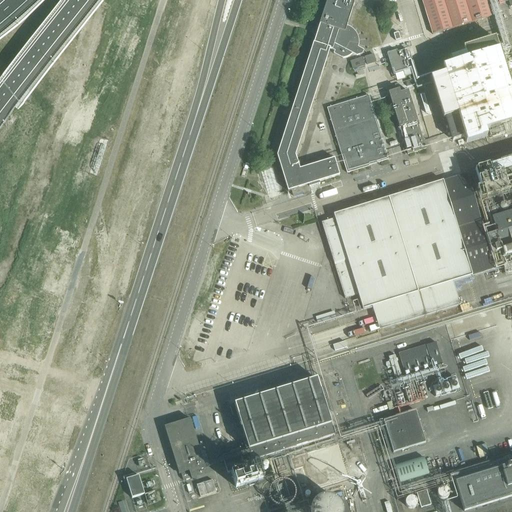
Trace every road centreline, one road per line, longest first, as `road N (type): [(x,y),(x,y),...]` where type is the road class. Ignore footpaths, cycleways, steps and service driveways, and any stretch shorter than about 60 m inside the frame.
road 1 (secondary): [(65,511),(214,57)]
road 2 (unclassified): [(156,399),(284,0)]
road 3 (unknown): [(267,217),(298,236),(301,248),(269,366)]
road 4 (unclassified): [(156,399),(289,360)]
road 5 (unknown): [(217,333),(244,244),(276,249)]
